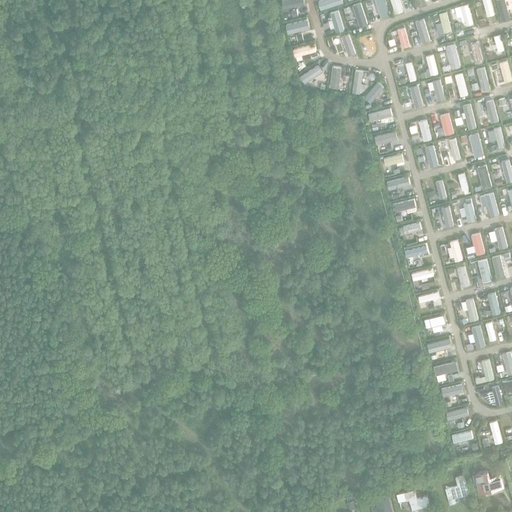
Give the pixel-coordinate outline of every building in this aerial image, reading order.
[(282,0),(284,8),(305,4),(303,0),(282,0)] [(322,9),(342,2),(341,0),(324,0),(320,2),(322,9)] [(377,0),(382,16),(389,14),(385,0),(377,0)] [(391,0),(395,12),(402,10),(399,0),(391,0)] [(494,14),(490,0),(483,0),(487,15),(494,14)] [(509,19),(504,0),(495,0),(501,21),(509,19)] [(353,4),(360,25),(367,23),(361,2),(353,4)] [(473,23),(468,4),(461,6),(466,25),(473,23)] [(331,12),(336,30),(344,28),(339,9),(331,12)] [(450,30),(445,11),(438,12),(443,32),(450,30)] [(429,40),(423,17),(415,20),(421,42),(429,40)] [(290,30),(308,26),(306,19),(289,23),(290,30)] [(409,45),(405,27),(397,29),(401,47),(409,45)] [(342,36),(348,55),(356,52),(349,33),(342,36)] [(504,55),(498,33),(489,36),(495,58),(504,55)] [(483,60),(478,40),(469,42),(474,62),(483,60)] [(299,53),(315,49),(313,43),(298,47),(299,53)] [(460,66),(455,44),(446,46),(451,68),(460,66)] [(438,73),(432,54),(425,56),(430,75),(438,73)] [(511,80),(506,60),(499,62),(504,82),(511,80)] [(416,79),(412,61),(406,63),(410,80),(416,79)] [(320,62),(301,74),(306,81),(324,69),(320,62)] [(333,66),(330,86),(338,87),(341,67),(333,66)] [(490,88),(484,66),(476,68),(482,90),(490,88)] [(360,93),(362,71),(354,70),(351,92),(360,93)] [(467,94),(461,73),(454,75),(460,96),(467,94)] [(444,98),(439,79),(431,81),(437,100),(444,98)] [(370,102),(385,85),(378,80),(363,97),(370,102)] [(422,104),(417,85),(410,87),(414,106),(422,104)] [(499,120),(493,100),(485,102),(491,123),(499,120)] [(476,126),(469,103),(462,105),(468,128),(476,126)] [(370,121),(392,115),(389,107),(368,113),(370,121)] [(453,132),(448,112),(439,114),(444,134),(453,132)] [(431,138),(426,119),(418,121),(424,140),(431,138)] [(505,145),(500,125),(493,127),(498,147),(505,145)] [(376,144),(398,138),(396,130),(374,136),(376,144)] [(483,154),(477,132),(469,134),(475,156),(483,154)] [(461,157),(455,138),(448,140),(453,160),(461,157)] [(437,164),(432,145),(424,147),(430,166),(437,164)] [(385,165),(404,159),(402,152),(383,158),(385,165)] [(511,180),(511,171),(509,159),(501,161),(506,182),(511,180)] [(491,186),(485,164),(477,166),(483,188),(491,186)] [(469,189),(464,172),(457,174),(461,190),(469,189)] [(388,189),(410,183),(408,175),(386,181),(388,189)] [(446,197),(441,180),(435,182),(439,198),(446,197)] [(498,213),(492,192),(484,194),(490,215),(498,213)] [(395,211),(416,205),(413,197),(393,202),(395,211)] [(475,219),(471,201),(462,203),(467,221),(475,219)] [(453,224),(449,206),(440,208),(445,227),(453,224)] [(405,233),(421,229),(420,222),(403,226),(405,233)] [(507,246),(502,226),(494,228),(499,248),(507,246)] [(484,251),(479,232),(470,235),(475,254),(484,251)] [(462,259),(457,240),(449,242),(454,261),(462,259)] [(407,257),(427,251),(425,244),(405,250),(407,257)] [(504,275),(499,254),(491,256),(496,277),(504,275)] [(491,279),(486,257),(478,259),(483,281),(491,279)] [(469,285),(464,265),(457,267),(462,286),(469,285)] [(413,280),(434,274),(432,267),(412,273),(413,280)] [(420,301),(439,297),(438,291),(418,295),(420,301)] [(500,311),(495,292),(487,294),(492,313),(500,311)] [(477,318),(472,298),(465,300),(470,320),(477,318)] [(426,326),(446,321),(444,312),(424,318),(426,326)] [(495,338),(490,321),(485,323),(489,339),(495,338)] [(484,345),(479,325),(471,327),(476,347),(484,345)] [(450,335),(429,341),(431,349),(452,344),(450,335)] [(489,358),(482,360),(487,380),(494,378),(489,358)] [(456,359),(434,365),(437,374),(458,368),(456,359)] [(511,378),(502,381),(505,390),(511,388),(511,378)] [(462,382),(443,388),(444,393),(464,388),(462,382)] [(498,384),(491,386),(496,405),(504,403),(498,384)] [(465,408),(446,413),(447,418),(467,413),(465,408)] [(496,420),(489,422),(495,444),(502,442),(496,420)] [(471,431),(452,436),(453,442),(473,437),(471,431)] [(500,474),(489,477),(487,471),(475,474),(477,481),(482,480),(486,494),(491,492),(490,489),(503,486),(500,474)] [(445,488),(449,502),(454,501),(453,498),(465,494),(462,483),(445,488)] [(426,494),(417,497),(415,489),(404,491),(406,500),(409,500),(412,511),(418,511),(417,509),(429,505),(426,494)] [(392,511),(388,495),(376,498),(379,506),(373,508),(373,511),(392,511)] [(354,500),(347,502),(349,509),(356,507),(354,500)]
